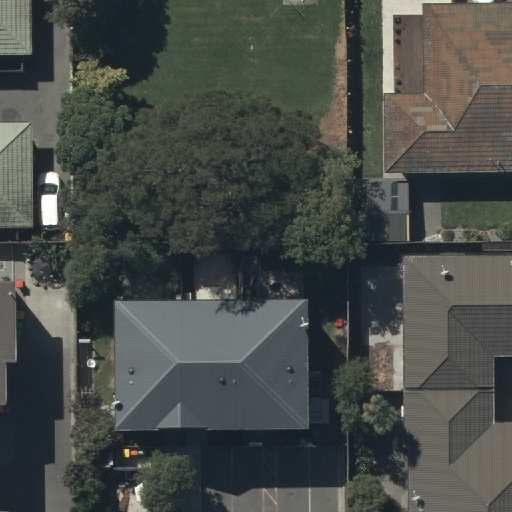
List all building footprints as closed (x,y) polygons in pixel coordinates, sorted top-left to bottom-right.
[(0,0),(0,62),(33,63),(32,0),(0,0)] [(511,178),(511,8),(424,8),(423,100),(383,100),(383,178),(511,178)] [(0,235),(32,236),(32,130),(0,129),(0,235)] [(511,261),(402,262),(403,446),(410,446),(409,511),(511,511),(511,429),(493,430),(492,365),(511,364),(511,261)] [(23,297),(0,297),(0,492),(1,493),(1,417),(9,417),(9,374),(23,374),(23,297)] [(302,317),(121,316),(120,443),(301,444),(302,317)]
